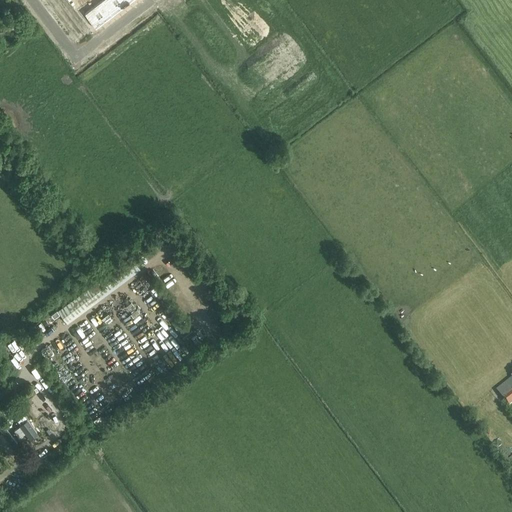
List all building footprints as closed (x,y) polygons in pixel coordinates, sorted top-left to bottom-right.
[(102,0),(93,7),(105,23),(114,16),(102,0)] [(115,0),(102,0),(114,16),(122,9),(115,0)] [(128,0),(115,0),(122,9),(131,3),(128,0)] [(318,0),(307,0),(299,6),(310,21),(325,9),(318,0)] [(93,7),(84,14),(96,29),(105,23),(93,7)] [(68,322),(141,268),(138,264),(142,261),(135,252),(58,310),(68,322)] [(143,308),(152,301),(143,289),(151,284),(144,275),(130,285),(138,296),(145,305),(142,307),(143,308)] [(203,307),(185,320),(204,344),(221,330),(203,307)] [(157,325),(164,320),(159,313),(152,318),(157,325)] [(109,316),(103,320),(106,325),(112,320),(109,316)] [(511,377),(496,390),(509,406),(511,403),(511,374),(510,376),(511,377)] [(58,418),(39,393),(29,400),(34,406),(28,410),(38,424),(44,419),(49,426),(58,418)] [(25,417),(17,423),(30,441),(38,435),(25,417)] [(2,423),(0,424),(0,431),(13,448),(18,444),(2,423)] [(503,444),(499,439),(493,443),(497,448),(503,444)] [(499,451),(505,459),(510,455),(504,447),(499,451)]
